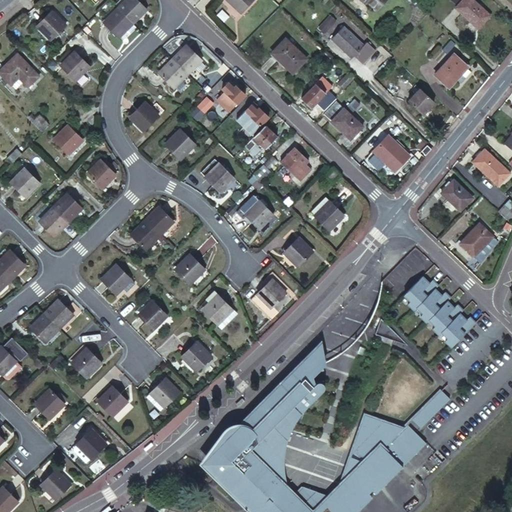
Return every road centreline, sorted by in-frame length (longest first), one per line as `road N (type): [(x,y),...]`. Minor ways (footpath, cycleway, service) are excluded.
road 1 (residential): [(71,511),(111,489),(239,383),(392,211)]
road 2 (residential): [(392,211),(181,10)]
road 3 (residential): [(181,10),(115,87),(113,121),(143,175)]
road 4 (unclassified): [(511,68),(392,211)]
road 5 (residential): [(143,175),(209,215),(238,255),(239,270)]
road 6 (residential): [(392,211),(491,306)]
road 7 (residential): [(55,272),(133,342),(129,369)]
road 8 (residential): [(143,175),(130,199),(55,272)]
